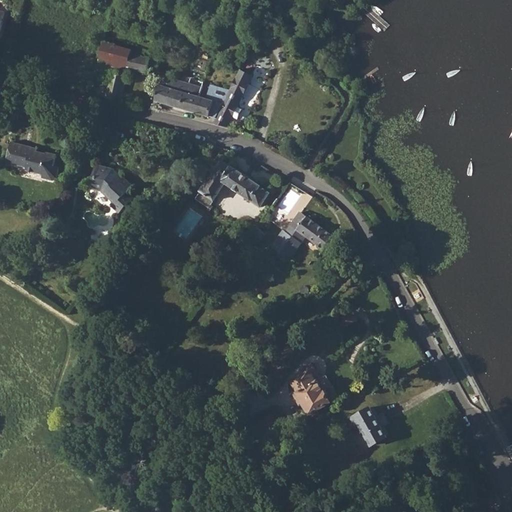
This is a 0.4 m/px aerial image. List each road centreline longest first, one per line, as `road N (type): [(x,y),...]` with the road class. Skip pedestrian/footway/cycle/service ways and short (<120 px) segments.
road 1 (residential): [(0,81),(211,132),(328,189),(373,244),(499,477)]
road 2 (track): [(249,382),(385,266)]
